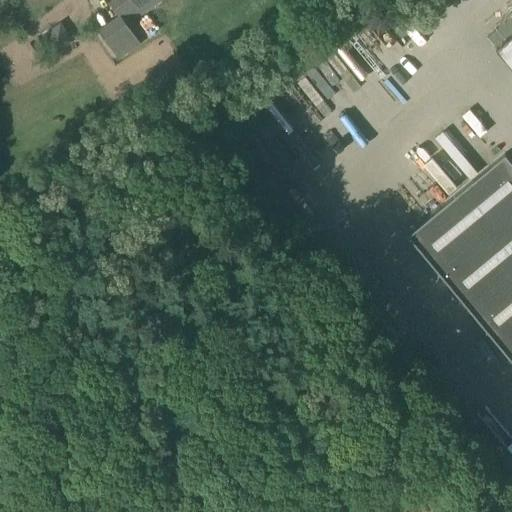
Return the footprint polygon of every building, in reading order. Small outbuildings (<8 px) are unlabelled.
[(127,25),(162,0),(109,0),(108,1),(117,15),(97,29),(118,60),(141,45),(127,25)] [(54,55),(74,42),(61,22),(41,36),(54,55)] [(401,76),(377,32),(354,45),(379,89),(401,76)] [(511,68),(511,34),(495,49),(511,68)] [(511,163),(504,155),(408,235),(511,360),(511,163)]
